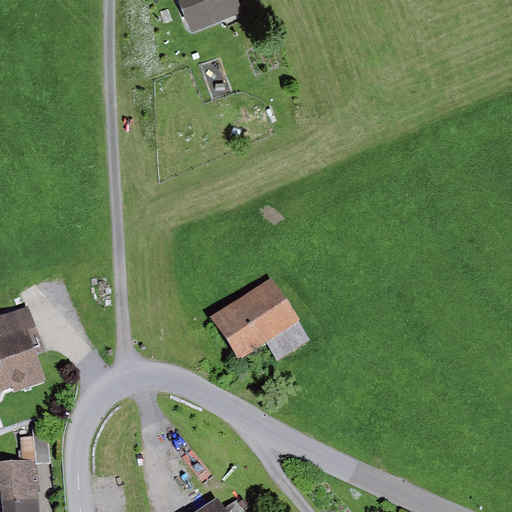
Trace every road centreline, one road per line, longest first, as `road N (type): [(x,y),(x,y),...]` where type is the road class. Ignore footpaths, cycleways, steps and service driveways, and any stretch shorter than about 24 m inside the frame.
road 1 (unclassified): [(234,411),(156,374),(111,384),(80,413),(80,511)]
road 2 (unclassified): [(444,511),(234,411)]
road 3 (residential): [(234,411),(309,511)]
